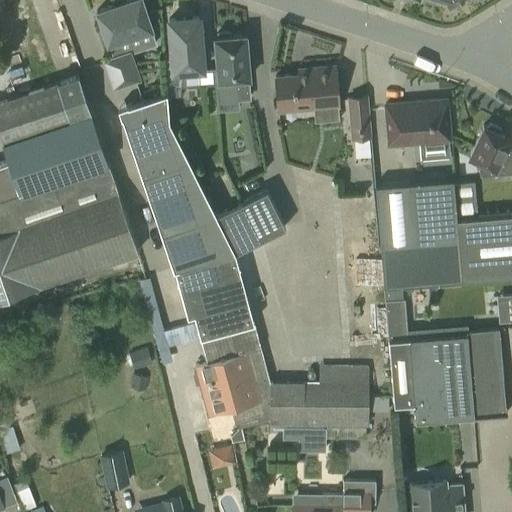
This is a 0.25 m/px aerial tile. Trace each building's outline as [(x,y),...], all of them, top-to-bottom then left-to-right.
[(141,0),(126,0),(96,10),(107,43),(108,43),(113,57),(104,60),(113,86),(138,78),(133,63),(130,53),(156,44),(151,28),(141,0)] [(163,54),(166,92),(166,96),(179,95),(182,70),(202,69),(198,17),(168,19),(171,53),(163,54)] [(249,78),(245,34),(229,35),(229,32),(218,33),(218,36),(214,36),(217,80),(235,79),(236,99),(249,98),(247,78),(249,78)] [(298,73),(275,75),(278,110),(298,109),(338,105),(336,85),(334,65),(310,67),(297,68),(298,73)] [(0,100),(0,136),(7,158),(19,192),(107,162),(78,74),(0,100)] [(118,102),(141,94),(135,80),(113,88),(118,102)] [(161,232),(216,214),(168,119),(166,96),(166,92),(118,108),(161,232)] [(370,135),(366,96),(348,97),(352,137),(370,135)] [(446,99),(385,104),(388,143),(449,138),(446,99)] [(258,104),(261,122),(272,120),(269,103),(258,104)] [(478,161),(479,176),(511,172),(511,149),(506,147),(509,140),(503,137),(504,135),(501,133),(501,128),(490,123),(483,125),(468,156),(478,161)] [(7,158),(0,160),(0,297),(43,283),(138,252),(107,162),(19,192),(7,158)] [(463,279),(458,218),(456,218),(453,178),(410,181),(416,242),(380,245),(383,285),(463,279)] [(241,201),(260,239),(285,226),(266,189),(241,201)] [(216,214),(235,252),(260,239),(241,201),(216,214)] [(463,279),(511,274),(511,213),(458,218),(463,279)] [(174,268),(235,252),(216,214),(161,232),(173,269),(174,268)] [(194,313),(193,312),(247,297),(235,252),(174,268),(187,315),(194,313)] [(401,287),(384,288),(384,299),(402,298),(401,287)] [(206,361),(260,346),(253,322),(247,297),(193,312),(194,313),(200,336),(206,361)] [(402,298),(384,299),(388,340),(408,339),(408,338),(404,298),(402,298)] [(498,327),(478,328),(466,330),(466,333),(473,415),(507,413),(506,411),(505,411),(498,327)] [(408,339),(388,340),(394,404),(413,402),(414,420),(473,415),(466,333),(408,338),(408,339)] [(206,361),(195,364),(200,383),(208,414),(230,409),(234,423),(237,422),(238,427),(270,421),(270,380),(270,379),(269,380),(260,346),(206,361)] [(147,347),(129,353),(134,369),(152,363),(147,347)] [(319,421),(319,395),(369,395),(369,364),(303,363),(302,379),(270,379),(270,380),(270,421),(319,421)] [(388,395),(369,395),(319,395),(319,421),(369,422),(369,410),(388,410),(388,395)] [(210,465),(233,460),(229,443),(207,448),(210,465)] [(106,487),(129,483),(122,448),(99,453),(106,487)] [(292,502),(291,511),(368,511),(369,492),(375,492),(375,479),(343,479),(343,492),(313,492),(313,503),(292,502)] [(411,511),(463,511),(461,483),(446,484),(446,479),(409,482),(411,511)] [(166,511),(182,511),(181,511),(177,496),(163,499),(166,511)]
